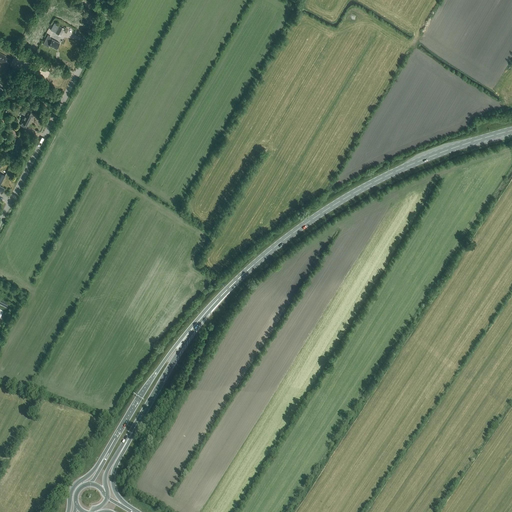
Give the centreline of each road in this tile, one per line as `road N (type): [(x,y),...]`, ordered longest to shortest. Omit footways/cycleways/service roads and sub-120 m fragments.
road 1 (primary): [(188,333),(249,268),(320,213),(401,168),(511,130)]
road 2 (unclassified): [(0,224),(115,0)]
road 3 (primary): [(188,333),(107,454)]
road 4 (primary): [(122,445),(188,333)]
